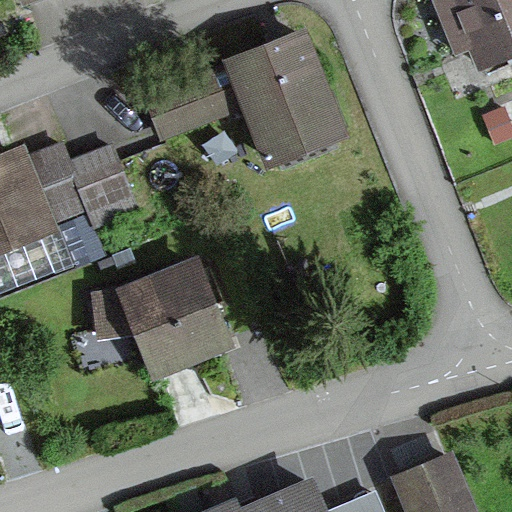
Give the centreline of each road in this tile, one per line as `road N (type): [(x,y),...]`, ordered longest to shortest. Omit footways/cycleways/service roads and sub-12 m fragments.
road 1 (residential): [(46,511),(489,369)]
road 2 (residential): [(489,369),(344,0)]
road 3 (residential): [(256,0),(0,99)]
